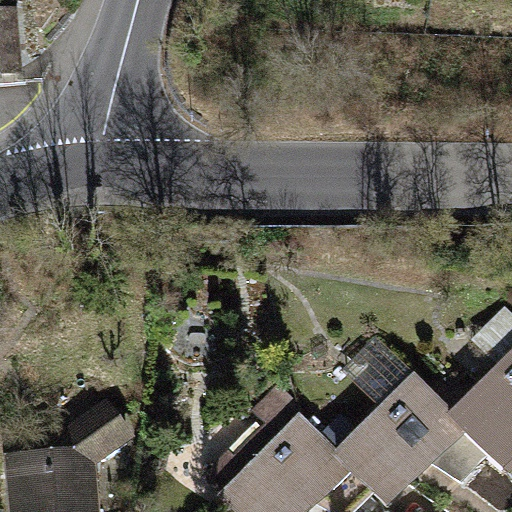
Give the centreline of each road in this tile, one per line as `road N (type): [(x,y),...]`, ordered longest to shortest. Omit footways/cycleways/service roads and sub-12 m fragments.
road 1 (tertiary): [(511,180),(96,179)]
road 2 (tertiary): [(96,179),(137,0)]
